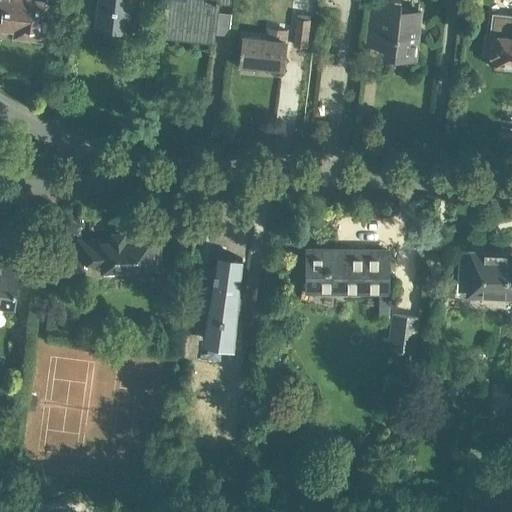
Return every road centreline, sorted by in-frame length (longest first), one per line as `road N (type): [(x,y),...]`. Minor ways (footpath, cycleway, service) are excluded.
road 1 (residential): [(143,176),(511,183)]
road 2 (residential): [(143,176),(0,108)]
road 3 (residential): [(0,194),(143,176)]
